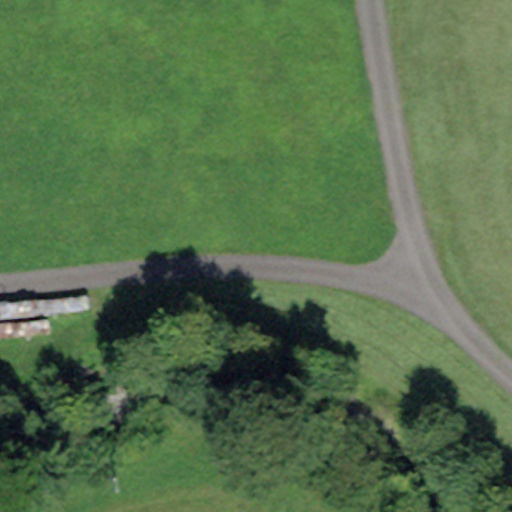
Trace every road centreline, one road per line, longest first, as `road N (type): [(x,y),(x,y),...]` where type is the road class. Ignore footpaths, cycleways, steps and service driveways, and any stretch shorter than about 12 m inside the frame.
road 1 (track): [(431,282),(270,264),(0,282)]
road 2 (track): [(511,371),(464,334),(431,282),(388,119),(369,0)]
